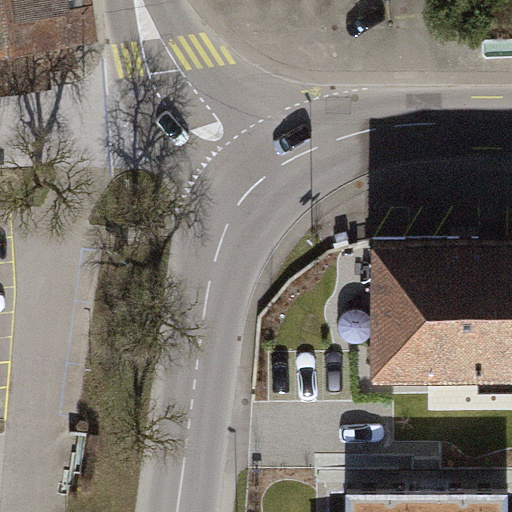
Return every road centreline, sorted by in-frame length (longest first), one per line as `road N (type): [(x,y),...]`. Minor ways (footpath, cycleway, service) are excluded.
road 1 (secondary): [(184,511),(213,285),(238,210),(257,181)]
road 2 (tertiary): [(511,123),(370,130),(325,141),(257,181)]
road 3 (secondary): [(257,181),(173,85),(141,0)]
